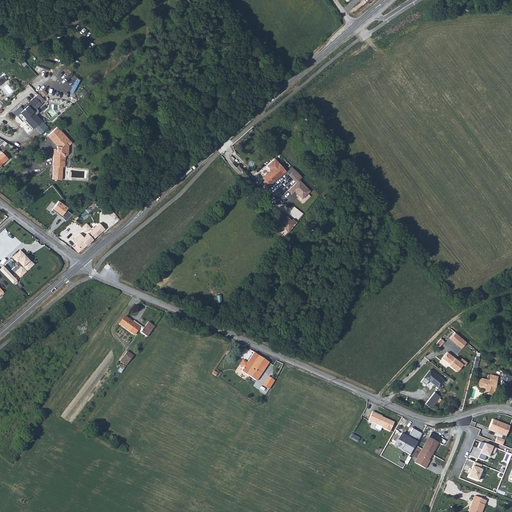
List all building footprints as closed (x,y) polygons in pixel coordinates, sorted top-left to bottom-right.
[(20,106),(15,111),(18,114),(16,116),(22,123),(25,120),(33,129),(42,121),(36,115),(38,113),(38,110),(36,108),(41,104),(35,97),(27,104),(28,106),(24,110),(20,106)] [(47,127),(42,121),(33,129),(38,135),(47,127)] [(69,145),(72,143),(68,138),(64,141),(59,135),(62,132),(57,127),(48,135),(58,146),(57,149),(57,155),(53,154),(52,166),(53,166),(53,170),(56,170),(57,169),(58,167),(63,167),(64,157),(65,156),(68,154),(69,145)] [(0,164),(9,156),(3,150),(0,152),(0,164)] [(263,182),(268,187),(286,171),(275,159),(268,166),(271,170),(263,177),(266,180),(263,182)] [(56,170),(53,170),(52,179),(61,180),(62,177),(60,177),(59,176),(59,171),(60,169),(62,169),(63,167),(58,167),(57,169),(56,170)] [(295,169),(289,175),(296,182),(299,180),(302,177),(295,169)] [(310,191),(299,180),(296,182),(288,190),(291,194),(294,191),(302,199),(310,191)] [(281,212),(274,221),(289,232),(297,222),(293,219),(292,220),(281,212)] [(75,245),(79,250),(107,226),(102,221),(86,234),(82,230),(74,237),(78,242),(75,245)] [(20,250),(13,257),(17,262),(18,260),(23,265),(16,272),(20,277),(33,264),(29,259),(28,260),(24,255),(25,255),(20,250)] [(4,266),(0,269),(0,270),(14,285),(18,281),(4,266)] [(141,326),(151,332),(158,322),(151,318),(147,324),(137,317),(135,318),(127,313),(122,320),(137,331),(141,326)] [(455,334),(451,339),(461,347),(463,348),(467,343),(465,342),(455,334)] [(444,342),(441,339),(435,344),(438,347),(444,342)] [(461,347),(451,339),(446,344),(456,352),(461,347)] [(133,358),(137,353),(130,348),(126,353),(133,358)] [(257,378),(269,360),(253,350),(244,364),(255,370),(252,375),(257,378)] [(454,365),(453,367),(459,372),(465,365),(465,364),(462,362),(450,352),(445,358),(452,364),(454,365)] [(133,358),(126,353),(124,357),(130,362),(133,358)] [(241,368),(252,375),(255,370),(244,364),(241,368)] [(432,380),(441,388),(447,381),(433,370),(426,377),(431,382),(432,380)] [(269,376),(263,385),(270,389),(276,380),(269,376)] [(501,380),(494,378),(493,379),(486,377),(483,378),(481,384),(482,386),(488,388),(487,391),(495,394),(501,380)] [(434,408),(441,399),(435,394),(428,403),(434,408)] [(372,412),(368,421),(382,427),(382,428),(389,431),(393,422),(379,416),(380,415),(372,412)] [(493,419),(489,429),(503,435),(501,439),(496,437),(494,442),(502,445),(510,426),(493,419)] [(401,433),(398,440),(405,443),(401,450),(410,455),(417,442),(415,441),(416,439),(419,440),(422,434),(413,428),(408,437),(401,433)] [(412,462),(423,469),(426,464),(424,463),(436,442),(426,437),(412,462)] [(498,450),(480,443),(478,448),(481,450),(477,458),(488,462),(490,458),(494,460),(498,450)] [(473,463),(468,477),(476,481),(480,470),(483,470),(484,467),(473,463)] [(481,511),(486,500),(474,496),(472,500),(473,501),(469,511),(481,511)]
